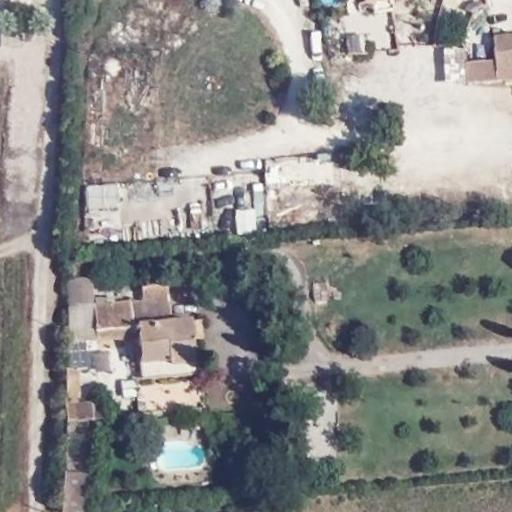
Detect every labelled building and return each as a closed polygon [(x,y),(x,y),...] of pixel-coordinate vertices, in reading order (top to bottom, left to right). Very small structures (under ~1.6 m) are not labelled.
[(349,54),(368,51),(365,33),(347,36),(349,54)] [(479,76),(479,82),(498,80),(496,61),(479,61),(479,66),(469,66),(469,76),(479,76)] [(277,178),(337,178),(337,160),(277,161),(277,178)] [(234,210),(234,233),(255,233),(254,210),(234,210)] [(128,321),(137,323),(139,368),(166,366),(168,373),(199,371),(199,358),(193,358),(194,333),(200,333),(199,318),(169,319),(165,296),(126,301),(128,321)] [(139,368),(139,375),(168,373),(166,366),(139,368)] [(90,417),(89,399),(72,400),(74,417),(90,417)] [(83,509),(85,474),(63,472),(61,508),(83,509)]
